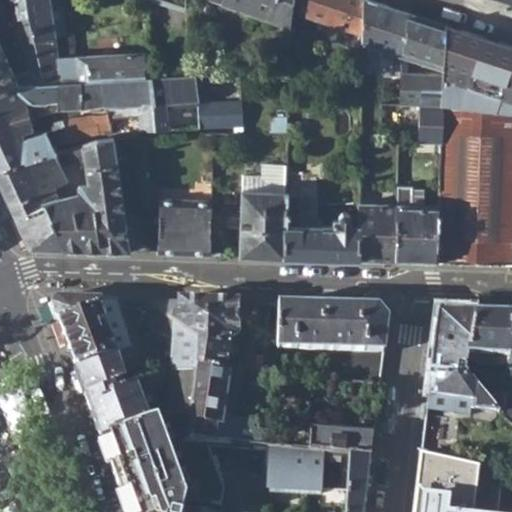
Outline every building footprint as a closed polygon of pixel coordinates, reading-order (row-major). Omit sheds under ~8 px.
[(13,0),(15,6),(16,17),(28,15),(34,38),(52,37),(54,36),(49,0),(13,0)] [(186,0),(149,0),(186,12),(186,0)] [(208,0),(289,25),(290,12),(293,0),(208,0)] [(321,23),(353,34),(362,37),(361,0),(293,0),(290,12),(321,23)] [(362,0),(361,0),(362,37),(362,52),(383,52),(383,81),(402,81),(402,74),(402,58),(402,12),(362,0)] [(444,26),(402,12),(402,58),(442,69),(444,26)] [(16,17),(13,18),(22,43),(33,40),(34,38),(28,15),(16,17)] [(511,47),(444,26),(442,69),(442,76),(441,102),(511,111),(511,47)] [(345,59),(361,65),(362,52),(362,37),(353,34),(345,59)] [(55,55),(52,37),(34,38),(33,40),(35,48),(43,84),(60,82),(55,55)] [(0,91),(26,85),(43,84),(35,48),(24,51),(29,69),(14,75),(0,43),(0,91)] [(145,53),(55,55),(60,82),(104,81),(146,78),(145,53)] [(419,144),(440,144),(441,102),(442,76),(402,74),(402,81),(401,106),(420,106),(419,144)] [(207,75),(193,76),(198,127),(240,124),(239,101),(212,102),(207,75)] [(193,76),(185,76),(150,78),(154,129),(167,128),(164,103),(189,102),(189,127),(198,127),(193,76)] [(140,130),(154,129),(150,78),(146,78),(104,81),(107,110),(107,115),(113,114),(112,109),(138,107),(140,130)] [(0,169),(54,153),(45,131),(22,136),(14,139),(12,135),(21,132),(31,129),(26,101),(43,101),(46,111),(58,108),(100,106),(100,110),(107,110),(104,81),(60,82),(43,84),(26,85),(0,91),(0,169)] [(436,262),(511,264),(511,111),(441,102),(440,144),(439,182),(439,191),(438,208),(436,262)] [(123,113),(113,114),(107,115),(110,133),(126,130),(123,113)] [(99,132),(110,133),(107,115),(89,116),(50,123),(57,142),(68,142),(99,132)] [(398,133),(380,132),(379,146),(398,144),(398,133)] [(29,248),(128,252),(121,205),(112,139),(100,139),(83,145),(84,159),(86,175),(73,179),(74,186),(76,195),(78,202),(61,207),(52,187),(65,180),(60,168),(54,153),(0,169),(0,185),(17,224),(26,244),(29,248)] [(83,145),(54,153),(60,168),(84,159),(83,145)] [(241,179),(284,181),(285,153),(262,153),(261,166),(241,165),(241,179)] [(238,256),(283,257),(284,198),(284,181),(241,179),(240,179),(238,256)] [(430,190),(439,191),(439,182),(431,181),(430,190)] [(395,261),(436,262),(438,208),(415,205),(416,187),(407,186),(407,190),(403,189),(403,185),(396,185),(396,208),(395,261)] [(283,257),(357,260),(358,205),(316,203),(314,220),(320,220),(332,213),(340,213),(336,220),(331,222),(331,226),(307,224),(308,197),(284,198),(283,257)] [(157,253),(207,254),(209,201),(158,199),(157,253)] [(141,206),(121,205),(128,252),(147,252),(141,206)] [(357,260),(395,261),(396,208),(358,205),(357,260)] [(51,303),(57,319),(99,307),(101,305),(99,300),(55,299),(51,303)] [(74,368),(84,395),(128,379),(127,374),(136,371),(115,300),(99,300),(101,305),(99,307),(117,355),(74,368)] [(148,305),(152,308),(195,342),(191,368),(190,375),(217,378),(223,346),(231,346),(232,341),(237,341),(238,335),(238,304),(149,301),(148,305)] [(266,304),(238,304),(238,335),(267,335),(266,304)] [(377,308),(278,305),(275,350),(345,353),(345,367),(322,367),(322,385),(378,386),(386,321),(377,308)] [(57,319),(74,368),(117,355),(99,307),(57,319)] [(150,354),(170,371),(191,368),(195,342),(152,308),(150,354)] [(439,311),(421,453),(454,460),(459,421),(440,419),(440,413),(435,411),(436,406),(498,412),(479,389),(463,369),(465,352),(475,312),(439,311)] [(510,313),(475,312),(465,352),(506,353),(510,313)] [(511,313),(510,313),(506,353),(501,392),(500,414),(511,426),(511,313)] [(170,371),(167,417),(186,420),(190,375),(191,368),(170,371)] [(213,405),(217,378),(190,375),(186,420),(184,438),(204,443),(211,444),(213,421),(218,422),(223,420),(224,408),(213,405)] [(84,395),(89,406),(119,395),(117,390),(130,386),(128,379),(84,395)] [(89,406),(100,438),(145,420),(133,385),(130,386),(117,390),(119,395),(89,406)] [(498,412),(500,414),(501,392),(479,389),(498,412)] [(219,508),(222,492),(204,443),(184,438),(186,420),(167,417),(145,420),(100,438),(126,511),(181,511),(184,501),(219,508)] [(307,454),(346,456),(370,457),(372,435),(309,429),(307,454)] [(218,431),(217,445),(230,448),(251,450),(252,443),(246,441),(247,432),(218,431)] [(320,493),(345,494),(346,456),(307,454),(268,451),(265,493),(320,497),(320,493)] [(454,460),(421,453),(413,511),(501,511),(506,472),(454,460)] [(345,494),(343,511),(362,511),(370,457),(346,456),(345,494)] [(218,511),(219,508),(184,501),(181,511),(218,511)]
